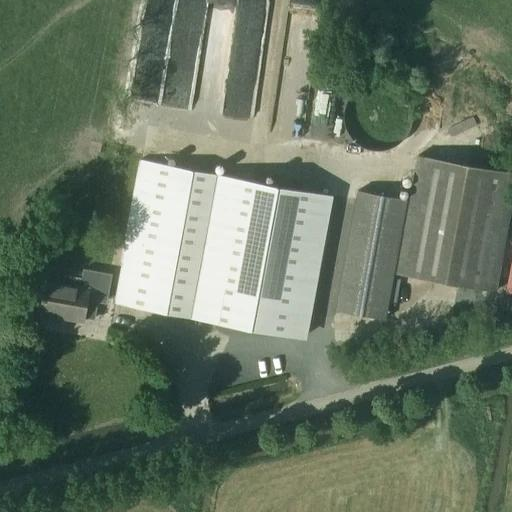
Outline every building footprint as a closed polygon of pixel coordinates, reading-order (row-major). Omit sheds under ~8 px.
[(286,42),(285,1),(145,6),(146,37),(155,37),(155,29),(164,28),(167,107),(194,106),(193,91),(263,88),(262,43),(286,42)] [(511,172),(418,155),(396,273),(394,283),(404,285),(406,275),(497,292),(511,207),(511,172)] [(218,322),(244,179),(142,160),(115,303),(218,322)] [(244,179),(218,322),(302,338),(328,194),(244,179)] [(358,191),(336,311),(386,319),(408,200),(358,191)] [(83,268),(81,278),(65,275),(64,285),(47,282),(41,313),(83,321),(84,317),(94,319),(97,299),(108,301),(112,273),(83,268)] [(218,418),(231,417),(229,395),(217,396),(218,418)]
